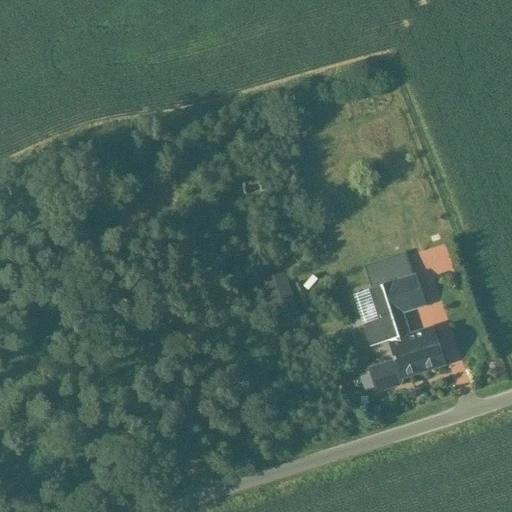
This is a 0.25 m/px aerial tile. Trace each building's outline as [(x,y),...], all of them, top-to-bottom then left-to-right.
[(409,269),(386,276),(390,286),(394,285),(412,279),(409,269)] [(412,279),(394,285),(404,314),(426,307),(416,278),(412,279)] [(390,286),(375,291),(384,321),(402,315),(404,314),(394,285),(390,286)] [(384,321),(375,291),(360,296),(376,344),(390,339),(384,321)] [(410,339),(402,315),(384,321),(390,339),(397,361),(403,380),(404,379),(404,378),(444,365),(444,366),(445,366),(434,331),(433,331),(433,332),(410,339)] [(396,364),(381,368),(381,369),(372,372),(379,392),(388,389),(400,386),(403,380),(397,361),(395,361),(396,364)]
